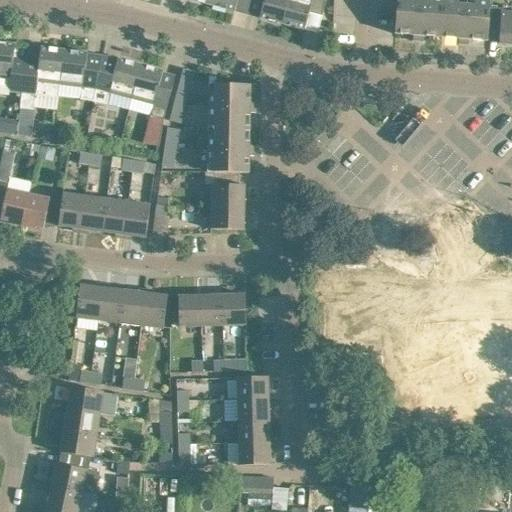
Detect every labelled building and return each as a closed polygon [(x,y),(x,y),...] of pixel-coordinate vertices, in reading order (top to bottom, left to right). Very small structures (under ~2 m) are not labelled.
[(250,0),(212,0),(211,6),(234,11),(247,15),(250,0)] [(259,18),(282,24),(288,0),(260,0),(264,1),(259,18)] [(288,0),(282,24),(304,30),(309,13),(322,16),(325,0),(288,0)] [(423,36),(441,38),(443,0),(397,0),(395,34),(413,35),(413,41),(423,42),(423,36)] [(454,0),(443,0),(441,38),(458,39),(458,44),(468,45),(469,40),(487,41),(490,3),(454,0)] [(499,44),(511,45),(511,13),(501,12),(499,44)] [(10,88),(22,90),(25,64),(13,62),(15,44),(0,42),(0,93),(10,94),(10,88)] [(58,99),(59,86),(64,50),(41,48),(38,65),(25,64),(22,90),(20,108),(33,110),(33,107),(35,96),(58,99)] [(81,99),(94,102),(102,56),(87,54),(87,53),(64,50),(59,86),(82,89),(81,99)] [(109,94),(131,100),(139,65),(117,59),(117,60),(102,56),(94,102),(106,104),(109,94)] [(139,65),(131,100),(153,105),(150,117),(163,120),(166,111),(171,92),(175,75),(162,72),(163,71),(139,65)] [(183,69),(174,104),(185,107),(194,72),(183,69)] [(213,122),(213,129),(249,130),(250,113),(255,113),(256,103),(250,103),(250,86),(215,85),(215,93),(210,93),(210,113),(209,113),(209,122),(213,122)] [(185,107),(174,104),(169,122),(180,125),(185,107)] [(167,129),(164,148),(174,150),(177,131),(167,129)] [(212,174),(213,174),(213,173),(238,173),(248,174),(249,156),(255,156),(255,146),(249,146),(249,130),(213,129),(213,138),(208,138),(207,166),(212,166),(212,174)] [(174,150),(164,148),(161,167),(171,169),(174,150)] [(0,165),(0,208),(3,209),(0,219),(8,221),(7,223),(21,226),(28,195),(7,190),(8,184),(11,170),(14,153),(3,151),(0,165)] [(79,165),(89,166),(91,155),(81,153),(79,165)] [(91,155),(89,166),(100,168),(102,156),(91,155)] [(121,171),(132,173),(134,162),(123,160),(121,171)] [(134,162),(132,173),(142,175),(144,164),(134,162)] [(211,186),(211,207),(244,208),(244,186),(238,185),(238,173),(213,173),(213,174),(213,186),(211,186)] [(58,226),(59,221),(62,196),(51,194),(49,199),(28,195),(21,226),(35,229),(36,227),(43,229),(44,224),(58,226)] [(58,226),(80,230),(85,198),(63,195),(62,196),(59,221),(58,226)] [(80,230),(102,232),(106,201),(85,198),(80,230)] [(102,232),(123,235),(128,203),(106,201),(102,232)] [(128,203),(123,235),(146,238),(150,206),(128,203)] [(155,205),(154,217),(164,218),(166,207),(155,205)] [(244,208),(211,207),(210,230),(243,230),(244,208)] [(511,257),(460,257),(320,257),(319,362),(359,362),(373,362),(383,362),(383,387),(383,441),(511,441),(511,257)] [(76,318),(98,321),(102,288),(80,286),(76,318)] [(98,321),(119,324),(123,291),(102,288),(98,321)] [(119,324),(141,326),(145,294),(123,291),(119,324)] [(145,294),(141,326),(163,329),(167,296),(145,294)] [(222,295),(200,296),(201,327),(223,326),(222,295)] [(245,295),(222,295),(223,326),(245,325),(245,295)] [(201,327),(200,296),(178,297),(179,327),(201,327)] [(191,361),(192,373),(203,373),(203,360),(191,361)] [(225,373),(224,361),(214,362),(214,373),(225,373)] [(235,361),(224,361),(225,373),(236,372),(235,361)] [(80,382),(90,384),(92,373),(81,372),(80,382)] [(92,373),(90,384),(101,386),(103,375),(92,373)] [(122,389),(133,390),(135,378),(124,377),(122,389)] [(236,378),(237,400),(268,400),(268,377),(236,378)] [(135,378),(133,390),(144,392),(145,380),(135,378)] [(70,387),(67,410),(99,414),(102,392),(70,387)] [(177,391),(177,402),(189,402),(189,391),(177,391)] [(159,400),(160,424),(172,423),(172,402),(159,400)] [(237,400),(237,422),(269,421),(268,400),(237,400)] [(189,402),(177,402),(177,413),(189,413),(189,402)] [(67,410),(64,431),(96,436),(99,414),(67,410)] [(237,422),(238,444),(269,443),(269,421),(237,422)] [(172,423),(160,424),(160,434),(172,434),(172,423)] [(96,436),(64,431),(60,453),(92,458),(96,436)] [(178,436),(178,446),(189,445),(189,435),(178,436)] [(269,443),(238,444),(239,466),(270,465),(269,443)] [(189,445),(178,446),(178,455),(184,455),(190,455),(190,454),(189,445)] [(161,464),(172,465),(172,453),(161,452),(161,464)] [(118,462),(117,473),(129,474),(130,463),(128,463),(118,462)] [(52,485),(82,492),(96,495),(100,473),(57,464),(52,485)] [(273,488),(273,478),(240,477),(239,495),(272,496),(271,509),(286,511),(288,489),(273,488)] [(52,485),(47,506),(73,511),(77,511),(82,492),(52,485)] [(351,486),(349,511),(385,511),(387,487),(351,486)]
